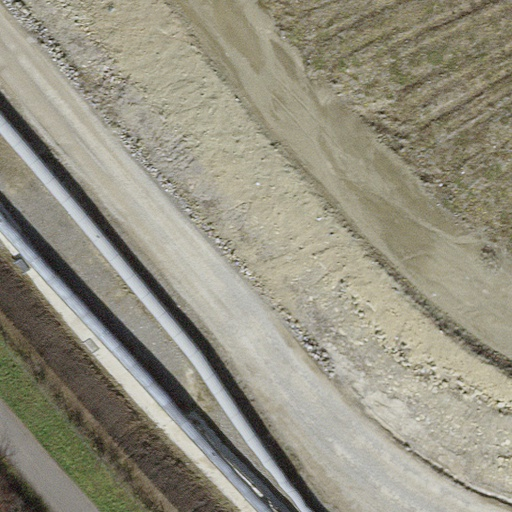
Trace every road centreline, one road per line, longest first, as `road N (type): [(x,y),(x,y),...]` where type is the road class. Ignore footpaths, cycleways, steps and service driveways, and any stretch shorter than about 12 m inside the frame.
road 1 (unknown): [(511,445),(340,348),(196,231),(0,6)]
road 2 (unclassified): [(86,511),(0,423)]
